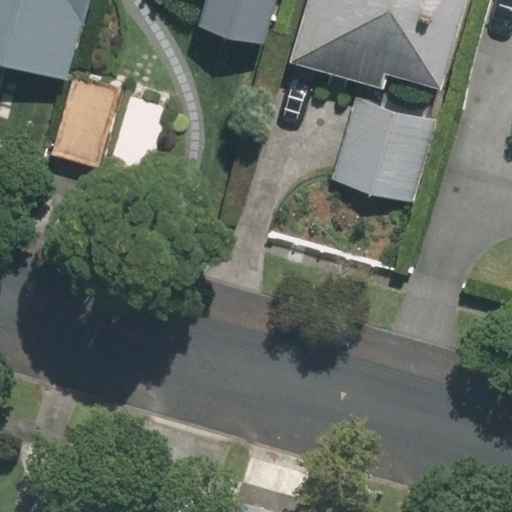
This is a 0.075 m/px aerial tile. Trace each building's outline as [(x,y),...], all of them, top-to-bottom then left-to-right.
[(0,0),(0,45),(68,65),(86,0),(0,0)] [(212,0),(208,17),(275,35),(284,0),(212,0)] [(317,0),(304,50),(394,74),(397,64),(444,77),(464,0),(317,0)] [(123,80),(68,65),(46,146),(100,162),(123,80)] [(432,101),(358,84),(335,185),(409,202),(432,101)]
